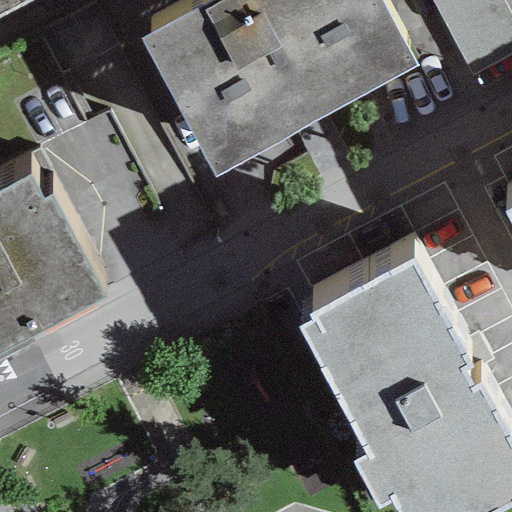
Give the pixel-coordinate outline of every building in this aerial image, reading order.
[(385,0),(194,0),(140,29),(214,166),(417,57),(385,0)] [(511,0),(438,0),(473,62),(511,40),(511,0)] [(29,169),(0,184),(0,344),(104,291),(50,188),(41,193),(29,169)] [(511,199),(502,204),(511,222),(511,199)] [(414,251),(308,307),(311,313),(300,319),(367,446),(354,453),(378,499),(389,493),(399,511),(485,511),(511,498),(511,433),(481,375),(474,379),(465,362),(471,359),(414,251)]
